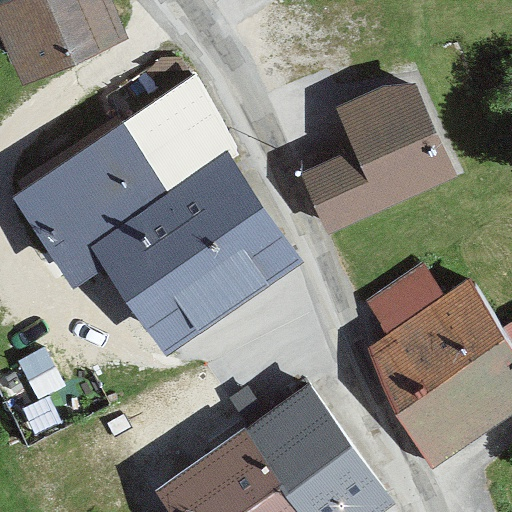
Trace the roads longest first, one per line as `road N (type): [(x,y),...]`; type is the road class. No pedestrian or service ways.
road 1 (residential): [(419,511),(336,304),(247,117),(171,0)]
road 2 (unknown): [(0,282),(71,349),(188,376),(185,392),(76,466)]
road 3 (unknown): [(189,0),(87,73),(8,143),(0,165)]
